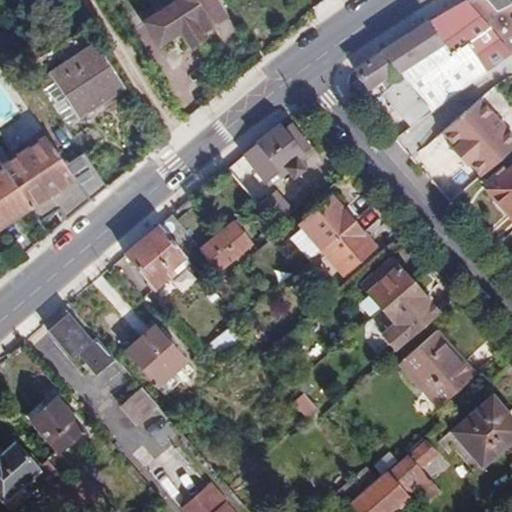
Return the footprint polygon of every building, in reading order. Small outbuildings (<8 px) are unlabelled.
[(179,32),(189,47),(204,37),(201,32),(234,11),(227,0),(170,0),(172,3),(144,21),(159,44),(179,32)] [(379,52),(431,112),(485,73),(511,55),(464,0),(427,22),(379,52)] [(511,54),(511,0),(464,0),(511,55),(511,54)] [(52,74),(94,47),(86,35),(44,63),(52,74)] [(52,74),(79,116),(121,89),(94,47),(52,74)] [(431,112),(379,52),(352,70),(358,78),(346,86),(361,103),(371,99),(381,92),(411,126),(431,112)] [(64,126),(79,116),(52,74),(37,84),(64,126)] [(455,108),(470,130),(483,121),(468,99),(455,108)] [(472,133),(453,106),(414,133),(432,160),(472,133)] [(282,130),(278,125),(255,143),(242,155),(263,183),(278,172),(285,168),(292,177),(302,169),(295,160),(302,154),(301,153),(309,147),(291,124),(282,130)] [(30,209),(39,222),(57,210),(64,220),(87,200),(43,136),(0,166),(30,209)] [(0,166),(0,165),(0,229),(30,209),(0,166)] [(485,190),(511,220),(511,165),(506,171),(497,179),(485,190)] [(497,179),(506,171),(502,166),(493,174),(497,179)] [(277,189),(257,206),(275,227),(295,209),(277,189)] [(353,221),(358,216),(348,204),(343,209),(332,196),(298,226),(300,228),(319,251),(353,221)] [(158,227),(182,255),(197,243),(172,215),(158,227)] [(232,220),(197,249),(217,274),(253,244),(232,220)] [(341,276),(375,246),(353,221),(319,251),(341,276)] [(182,255),(158,227),(125,255),(154,290),(168,279),(164,274),(184,257),(182,255)] [(288,239),(308,261),(319,251),(300,228),(288,239)] [(507,254),(511,249),(511,230),(497,244),(507,254)] [(389,257),(383,262),(390,269),(395,264),(389,257)] [(357,284),(380,310),(412,283),(395,264),(390,269),(383,262),(357,284)] [(396,351),(438,313),(412,283),(380,310),(394,325),(382,336),(396,351)] [(95,337),(91,341),(69,315),(47,332),(71,360),(77,355),(95,377),(115,361),(95,337)] [(125,351),(157,387),(185,362),(153,327),(125,351)] [(436,330),(397,365),(436,409),(475,374),(436,330)] [(185,362),(157,387),(165,396),(193,371),(185,362)] [(137,424),(158,407),(140,388),(120,405),(137,424)] [(304,420),(316,410),(301,393),(290,403),(304,420)] [(450,432),(480,467),(511,439),(511,422),(490,396),(450,432)] [(56,452),(82,429),(55,398),(29,420),(56,452)] [(406,456),(387,472),(403,491),(423,474),(419,470),(437,454),(422,439),(405,454),(406,456)] [(38,472),(13,443),(0,454),(0,500),(1,502),(38,472)] [(183,511),(231,511),(176,446),(156,464),(142,448),(134,455),(148,471),(183,511)] [(47,460),(89,508),(103,497),(95,489),(107,479),(88,458),(76,469),(58,451),(47,460)] [(435,479),(451,464),(440,453),(424,468),(435,479)] [(375,479),(349,502),(357,511),(393,511),(408,499),(409,498),(403,491),(387,472),(385,470),(375,479)] [(418,511),(440,492),(423,474),(403,491),(409,498),(408,499),(418,511)]
